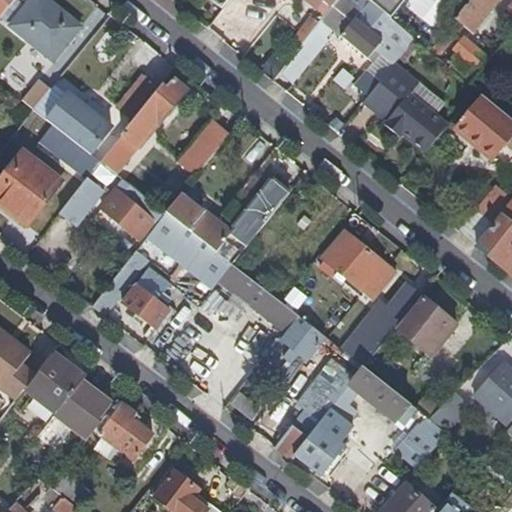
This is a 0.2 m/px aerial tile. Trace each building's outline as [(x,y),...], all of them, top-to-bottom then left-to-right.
[(0,0),(0,16),(2,18),(16,0),(0,0)] [(33,0),(13,26),(55,60),(82,27),(49,0),(33,0)] [(213,0),(224,8),(230,0),(213,0)] [(372,3),(367,0),(340,0),(334,8),(323,21),(387,74),(396,64),(415,39),(397,24),(391,19),(372,3)] [(373,0),(372,3),(391,19),(404,3),(406,0),(373,0)] [(428,0),(417,14),(404,3),(391,19),(397,24),(415,39),(429,51),(431,49),(470,0),(428,0)] [(470,0),(431,49),(440,55),(463,26),(472,34),(499,0),(470,0)] [(295,87),(331,31),(308,16),(292,39),(301,45),(280,77),(295,87)] [(473,65),(480,71),(490,58),(465,38),(455,50),(457,52),(449,61),(465,74),(473,65)] [(420,83),(396,64),(387,74),(365,103),(388,121),(385,124),(401,137),(404,134),(426,153),(449,124),(411,94),(420,83)] [(119,108),(134,120),(144,108),(162,87),(147,74),(119,108)] [(40,79),(23,101),(35,110),(52,88),(40,79)] [(165,90),(162,87),(144,108),(134,120),(100,161),(117,174),(139,149),(140,150),(156,129),(188,91),(174,79),(165,90)] [(68,94),(48,120),(53,124),(70,137),(91,154),(111,127),(93,113),(86,108),(68,94)] [(478,101),(456,128),(494,159),(511,135),(511,121),(502,112),(497,118),(489,112),(490,110),(478,101)] [(90,103),(86,108),(93,113),(97,108),(90,103)] [(39,142),(56,155),(70,137),(53,124),(39,142)] [(181,163),(197,176),(228,137),(213,124),(181,163)] [(489,164),(494,159),(456,128),(451,133),(489,164)] [(70,137),(56,155),(75,169),(72,173),(84,183),(100,161),(91,154),(70,137)] [(23,152),(0,181),(0,197),(8,206),(6,209),(28,226),(62,183),(23,152)] [(92,203),(121,226),(126,230),(138,239),(152,221),(149,219),(151,216),(159,222),(166,213),(117,174),(100,161),(84,183),(83,184),(85,185),(81,190),(80,188),(71,200),(61,213),(76,224),(92,203)] [(224,230),(180,196),(166,213),(231,264),(232,264),(291,193),(270,176),(224,230)] [(477,214),(491,225),(502,213),(511,199),(497,188),(477,214)] [(0,204),(6,209),(8,206),(0,197),(0,204)] [(511,221),(511,199),(502,213),(511,221)] [(458,230),(476,244),(491,225),(477,214),(473,211),(458,230)] [(151,232),(216,283),(221,277),(230,264),(231,264),(166,213),(159,222),(151,232)] [(511,221),(502,213),(491,225),(476,244),(511,273),(511,221)] [(50,257),(61,243),(46,232),(36,246),(50,257)] [(324,258),(374,299),(395,273),(345,232),(324,258)] [(136,251),(92,307),(108,319),(121,303),(155,330),(169,312),(156,302),(169,285),(148,269),(152,264),(136,251)] [(253,301),(287,329),(297,317),(277,302),(262,290),(245,277),(246,276),(231,265),(230,264),(221,277),(252,303),(253,301)] [(382,306),(345,353),(364,368),(422,296),(410,286),(392,308),(387,305),(382,306)] [(458,327),(425,299),(399,331),(425,353),(432,346),(438,351),(458,327)] [(238,329),(243,306),(218,300),(213,324),(238,329)] [(325,345),(328,340),(299,317),(281,341),(291,349),(296,353),(306,361),(321,341),(325,345)] [(191,323),(167,349),(219,397),(240,375),(220,357),(229,347),(209,328),(203,334),(191,323)] [(41,371),(0,335),(0,393),(13,405),(25,392),(41,371)] [(292,358),(296,353),(291,349),(287,354),(292,358)] [(25,392),(56,415),(81,382),(84,378),(78,373),(63,362),(54,355),(41,371),(25,392)] [(294,405),(318,425),(331,409),(335,403),(356,377),(332,358),(294,405)] [(475,393),(511,425),(511,368),(504,361),(475,393)] [(335,403),(346,411),(360,393),(397,422),(400,419),(408,425),(419,411),(364,368),(356,377),(335,403)] [(55,416),(87,441),(94,431),(100,424),(99,423),(112,405),(81,382),(56,415),(55,416)] [(262,410),(240,393),(230,406),(252,422),(262,410)] [(462,407),(451,397),(430,419),(442,429),(462,407)] [(136,415),(118,400),(100,424),(94,431),(133,462),(153,436),(133,420),(136,415)] [(337,414),(341,417),(346,411),(335,403),(331,409),(318,425),(324,430),(337,414)] [(355,428),(341,417),(337,414),(324,430),(318,425),(307,439),(295,455),(322,476),(346,447),(342,444),(355,428)] [(399,451),(418,468),(448,434),(442,429),(430,419),(428,418),(399,451)] [(292,428),(276,449),(291,460),(295,455),(307,439),(292,428)] [(179,475),(172,470),(152,496),(172,511),(218,511),(197,495),(202,488),(202,485),(184,471),(181,471),(179,475)] [(57,505),(63,497),(51,488),(39,479),(32,485),(57,505)] [(432,511),(434,511),(405,484),(380,511),(432,511)] [(29,489),(20,504),(32,511),(35,511),(44,499),(29,489)] [(511,511),(511,493),(500,508),(505,511),(511,511)] [(463,511),(467,507),(452,494),(435,511),(463,511)] [(82,511),(63,497),(57,505),(53,509),(56,511),(82,511)] [(147,511),(153,504),(144,497),(132,511),(147,511)]
